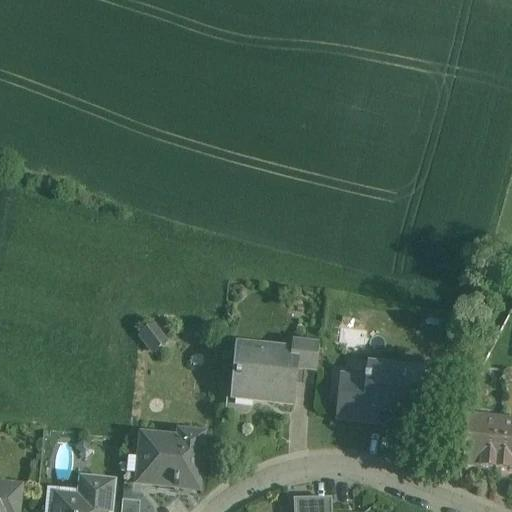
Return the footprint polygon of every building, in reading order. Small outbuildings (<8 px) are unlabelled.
[(166,341),(153,324),(140,334),(153,351),(166,341)] [(318,346),(293,343),(293,350),(297,350),(295,370),(316,372),(318,346)] [(293,350),(266,347),(266,352),(239,349),(235,396),(292,402),(295,370),(297,350),(293,350)] [(396,372),(370,369),(369,381),(366,381),(365,384),(343,382),(339,418),(370,421),(371,410),(392,412),(393,404),(407,405),(410,379),(396,377),(396,372)] [(433,381),(410,379),(407,405),(430,408),(433,381)] [(499,425),(469,422),(468,431),(465,458),(464,467),(480,468),(480,469),(482,469),(482,468),(494,470),(495,470),(499,425)] [(511,426),(499,425),(495,470),(496,470),(508,471),(510,472),(510,471),(511,471),(511,426)] [(468,431),(454,430),(451,456),(465,458),(468,431)] [(181,446),(163,444),(163,441),(145,439),(141,482),(175,485),(174,489),(179,490),(179,485),(196,487),(201,437),(182,435),(181,446)] [(108,511),(111,485),(82,482),(80,500),(56,498),(55,511),(108,511)] [(0,511),(16,511),(19,492),(0,489),(0,511)] [(141,503),(122,501),(120,511),(139,511),(140,508),(141,503)] [(293,511),(317,511),(317,501),(294,502),(293,511)] [(331,511),(331,501),(317,501),(317,511),(331,511)]
